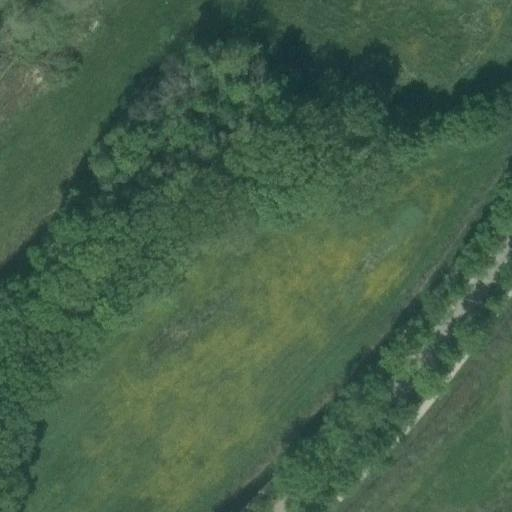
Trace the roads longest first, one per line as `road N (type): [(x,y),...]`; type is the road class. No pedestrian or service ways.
road 1 (track): [(0,395),(99,287),(208,186),(319,147)]
road 2 (tertiary): [(295,511),(398,400),(511,233)]
